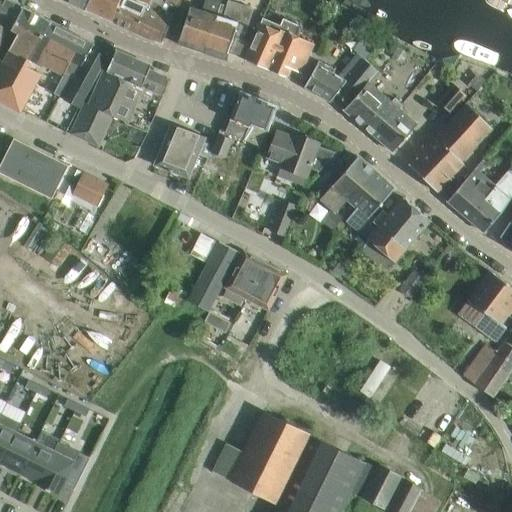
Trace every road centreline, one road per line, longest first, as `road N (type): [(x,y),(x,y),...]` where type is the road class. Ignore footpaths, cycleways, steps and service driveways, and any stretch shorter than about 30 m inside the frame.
road 1 (residential): [(511,444),(470,392),(381,322),(311,274),(136,180)]
road 2 (tertiary): [(511,269),(318,111),(282,91),(187,62)]
road 3 (tertiary): [(187,62),(39,0)]
road 4 (residential): [(136,180),(0,113)]
road 5 (residential): [(136,180),(187,62)]
